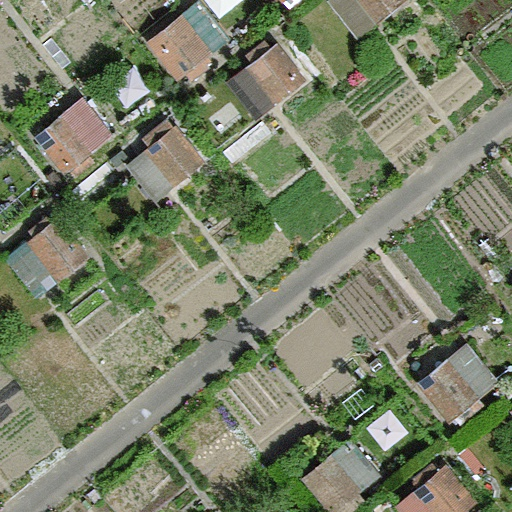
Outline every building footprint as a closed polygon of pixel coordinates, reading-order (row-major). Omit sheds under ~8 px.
[(367,0),(382,19),(405,0),(367,0)] [(180,17),(153,38),(183,74),(209,53),(180,17)] [(276,44),(250,65),(279,101),(305,80),(276,44)] [(64,113),(38,135),(67,171),(93,149),(64,113)] [(174,127),(148,148),(177,184),(204,163),(174,127)] [(58,219),(32,240),(61,276),(87,255),(58,219)] [(450,360),(421,385),(450,419),(479,394),(450,360)] [(331,456),(305,478),(334,511),(336,511),(361,491),(331,456)] [(448,467),(418,492),(435,511),(463,511),(476,502),(448,467)]
